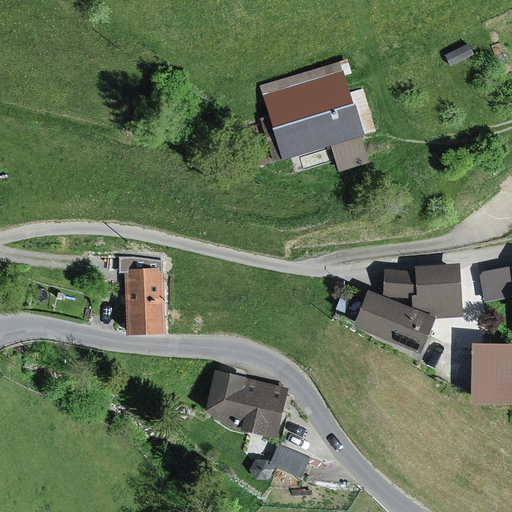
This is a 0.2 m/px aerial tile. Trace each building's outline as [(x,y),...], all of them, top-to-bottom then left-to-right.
[(340,64),(259,90),(268,119),(258,122),(260,128),(245,132),(257,171),(330,148),(338,176),(369,166),(361,139),(376,135),(362,92),(349,96),(340,64)] [(161,261),(123,257),(126,336),(165,335),(161,261)] [(414,270),(415,275),(384,273),(382,301),(411,302),(411,313),(435,323),(463,321),(459,267),(414,270)] [(511,270),(481,276),(478,281),(483,307),(511,301),(511,270)] [(382,301),(367,295),(352,331),(420,359),(435,323),(411,313),(382,301)] [(511,351),(472,351),(471,412),(511,412),(511,351)] [(288,386),(214,368),(204,408),(232,426),(276,436),(288,386)] [(311,458),(279,444),(269,465),(301,479),(311,458)]
